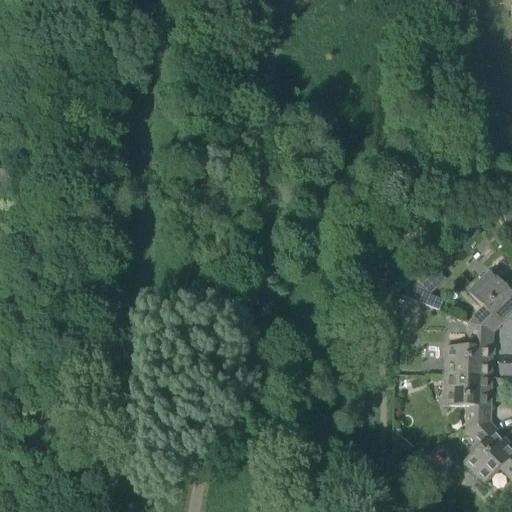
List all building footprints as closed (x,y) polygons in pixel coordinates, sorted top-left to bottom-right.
[(490,335),(511,313),(511,281),(503,289),(488,273),(466,294),(482,310),(468,324),(468,325),(490,336),(490,335)] [(414,283),(408,297),(437,309),(443,296),(414,283)] [(489,381),(490,336),(468,325),(467,350),(444,349),(443,380),(489,381)] [(488,425),(489,381),(443,380),(443,409),(465,410),(465,435),(489,426),(488,425)] [(511,450),(489,426),(465,435),(478,449),(462,465),(484,487),(500,471),(511,483),(511,450)]
